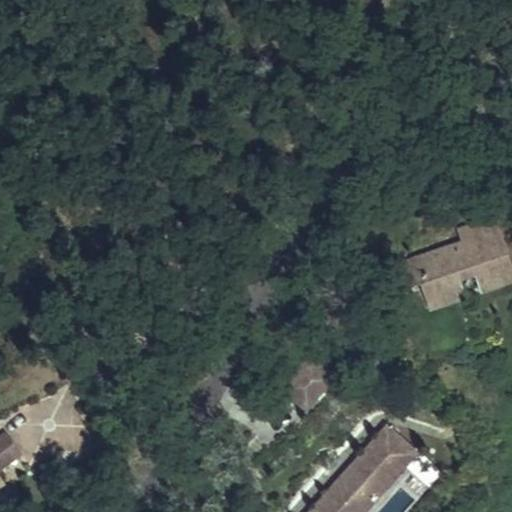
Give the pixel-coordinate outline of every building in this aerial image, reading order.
[(445,245),(482,232),(476,215),(439,228),(445,245)] [(482,232),(445,245),(440,247),(438,242),(396,257),(412,303),(448,290),(443,278),(456,274),(460,286),(497,273),(482,232)] [(290,379),(315,399),(319,394),(294,374),(290,379)] [(293,426),(315,399),(290,379),(268,406),(293,426)] [(367,511),(406,465),(375,440),(346,475),(351,479),(330,505),(325,501),(315,511),(367,511)]
